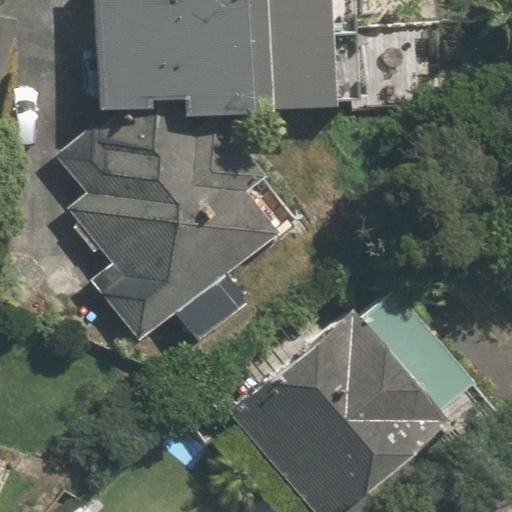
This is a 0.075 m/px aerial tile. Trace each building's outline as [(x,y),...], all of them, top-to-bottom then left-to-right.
[(346,0),(87,0),(90,106),(348,101),(346,0)] [(407,43),(366,42),(364,102),(405,103),(407,43)] [(192,341),(247,296),(222,264),(287,211),(207,112),(172,141),(148,111),(106,145),(91,126),(53,157),(81,192),(59,210),(105,268),(91,280),(135,335),(167,309),(192,341)] [(226,408),(314,511),(325,511),(428,425),(421,417),(466,379),(388,286),(351,318),(344,309),(226,408)] [(511,511),(511,501),(499,511),(511,511)]
